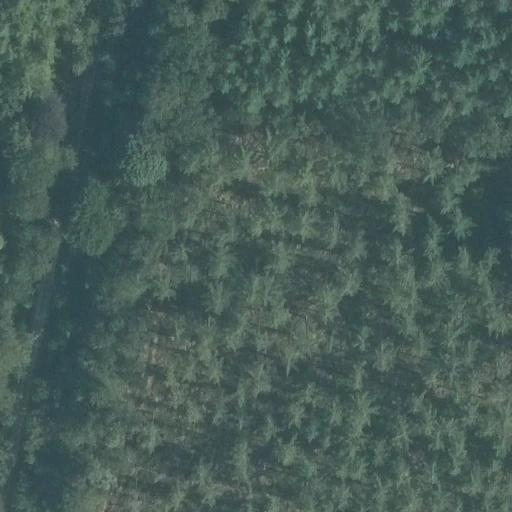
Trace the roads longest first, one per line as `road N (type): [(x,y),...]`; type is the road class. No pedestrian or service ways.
road 1 (track): [(102,0),(0,489)]
road 2 (track): [(155,511),(330,407),(392,386),(511,372)]
